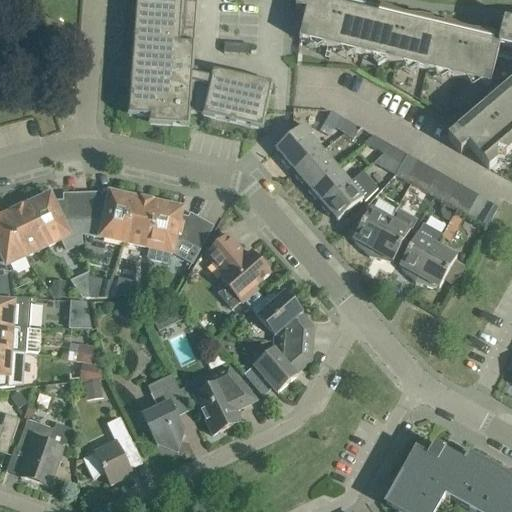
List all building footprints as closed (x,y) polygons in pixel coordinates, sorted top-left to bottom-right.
[(196,0),(136,0),(128,116),(150,118),(149,125),(188,128),(189,114),(203,114),(203,117),(261,130),(272,86),(213,72),(212,73),(192,68),(196,0)] [(297,0),(295,9),(306,12),(299,41),(309,43),(317,39),(322,46),(341,51),(348,46),(353,54),(372,58),(380,54),(385,61),(404,66),(412,61),(416,69),(436,73),(443,69),(448,76),(467,81),(474,76),(479,84),(490,86),(495,65),(511,69),(511,86),(501,96),(504,100),(467,132),(464,128),(458,133),(457,131),(447,139),(460,154),(469,147),(488,170),(497,163),(497,154),(506,155),(511,149),(511,25),(504,23),(500,39),(492,38),(491,43),(443,32),(445,26),(429,23),(428,28),(380,17),(382,11),(366,8),(365,13),(317,2),(317,0),(297,0)] [(249,45),(224,43),(223,54),(248,55),(249,45)] [(344,135),(350,124),(341,119),(335,130),(344,135)] [(350,124),(344,135),(353,140),(359,130),(350,124)] [(295,177),(323,153),(309,137),(312,135),(304,126),(275,151),(283,160),(281,162),(288,170),(290,167),(297,175),(294,177),(295,177)] [(364,144),(383,155),(388,146),(372,137),(364,144)] [(383,155),(401,166),(406,156),(388,146),(383,155)] [(323,153),(295,177),(301,185),(304,183),(310,190),(308,192),(308,193),(336,169),(323,153)] [(417,162),(406,156),(401,166),(395,177),(405,183),(417,162)] [(427,168),(417,162),(405,183),(415,189),(427,168)] [(415,189),(425,194),(437,173),(427,168),(415,189)] [(349,183),(336,169),(308,193),(315,200),(317,198),(323,206),(321,208),(349,184),(349,183)] [(361,172),(349,183),(349,184),(321,208),(328,216),(330,214),(338,222),(362,201),(364,203),(377,190),(361,172)] [(425,194),(436,200),(447,179),(437,173),(425,194)] [(458,185),(447,179),(436,200),(446,206),(458,185)] [(468,191),(458,185),(446,206),(456,212),(468,191)] [(478,197),(468,191),(456,212),(466,217),(478,197)] [(100,195),(88,196),(89,222),(83,222),(84,236),(100,239),(124,244),(134,200),(110,195),(108,204),(100,203),(100,195)] [(81,236),(84,236),(83,222),(77,222),(76,196),(64,196),(64,206),(54,206),(49,196),(27,207),(47,248),(60,242),(66,254),(82,246),(81,236)] [(89,222),(88,196),(76,196),(77,222),(83,222),(89,222)] [(478,197),(466,217),(477,223),(488,202),(478,197)] [(147,249),(157,205),(134,200),(124,244),(147,249)] [(157,205),(147,249),(171,255),(181,211),(157,205)] [(27,207),(5,217),(25,258),(47,248),(27,207)] [(390,221),(369,259),(389,264),(390,262),(392,263),(402,246),(410,233),(417,220),(397,209),(390,221)] [(354,244),(369,259),(390,221),(370,210),(353,241),(355,242),(354,244)] [(179,240),(188,245),(201,222),(191,216),(180,235),(179,240)] [(0,277),(11,277),(9,266),(25,258),(5,217),(0,219),(0,277)] [(212,228),(201,222),(188,245),(199,251),(212,228)] [(409,250),(399,267),(401,269),(400,270),(415,285),(437,248),(442,238),(443,236),(442,236),(424,225),(417,237),(409,250)] [(245,302),(252,310),(272,293),(261,302),(254,294),(257,292),(254,289),(269,276),(251,254),(247,258),(228,237),(206,256),(224,278),(221,280),(227,287),(219,294),(219,293),(217,295),(218,297),(219,297),(230,310),(231,312),(233,310),(241,303),(242,305),(245,302)] [(456,259),(437,248),(415,285),(435,290),(436,289),(439,290),(456,259)] [(90,299),(88,276),(73,286),(82,299),(90,299)] [(0,289),(12,288),(11,277),(0,277),(0,289)] [(51,298),(64,299),(65,283),(52,282),(51,298)] [(0,328),(28,330),(30,301),(14,300),(12,288),(0,289),(0,328)] [(278,300),(272,293),(252,310),(251,311),(274,338),(274,343),(312,346),(313,330),(312,330),(300,316),(302,314),(286,294),(278,300)] [(137,305),(125,307),(127,315),(132,318),(139,317),(137,305)] [(164,312),(152,319),(159,333),(171,327),(164,312)] [(70,322),(70,330),(92,330),(90,322),(70,322)] [(0,328),(0,352),(10,353),(10,354),(25,355),(26,331),(26,330),(0,328)] [(311,362),(312,346),(274,343),(273,351),(254,368),(277,395),(297,378),(294,375),(309,362),(311,362)] [(84,348),(81,364),(100,367),(98,350),(84,348)] [(10,353),(0,352),(0,389),(8,388),(10,354),(10,353)] [(81,365),(79,382),(103,379),(102,367),(81,365)] [(257,402),(229,369),(203,382),(208,391),(193,398),(212,437),(241,423),(236,412),(257,402)] [(187,408),(172,376),(147,388),(158,410),(143,418),(157,446),(177,453),(184,433),(174,414),(187,408)] [(19,393),(10,399),(18,410),(27,404),(19,393)] [(29,405),(24,417),(32,420),(36,407),(29,405)] [(0,443),(10,447),(19,421),(5,416),(1,430),(0,429),(0,443)] [(142,466),(120,420),(107,426),(115,444),(94,454),(95,455),(83,461),(84,463),(92,481),(104,475),(110,487),(132,476),(130,471),(142,466)] [(54,431),(27,422),(23,430),(17,449),(29,453),(20,479),(49,488),(55,469),(62,450),(49,445),(54,431)] [(445,451),(434,445),(427,458),(421,455),(415,466),(410,463),(391,495),(397,498),(391,509),(396,511),(437,511),(445,498),(469,511),(511,511),(511,488),(509,487),(511,481),(479,463),(476,468),(465,462),(465,463),(445,452),(445,451)]
